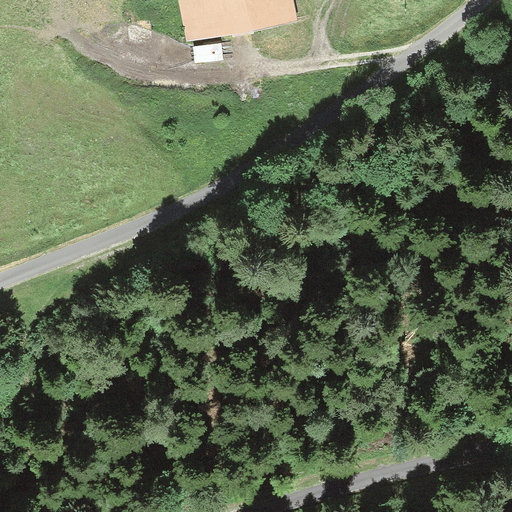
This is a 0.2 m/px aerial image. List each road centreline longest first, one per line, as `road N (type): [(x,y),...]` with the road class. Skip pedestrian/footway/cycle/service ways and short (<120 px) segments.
road 1 (unclassified): [(486,0),(312,135),(211,199),(0,286)]
road 2 (unclassified): [(276,511),(438,464),(511,453)]
